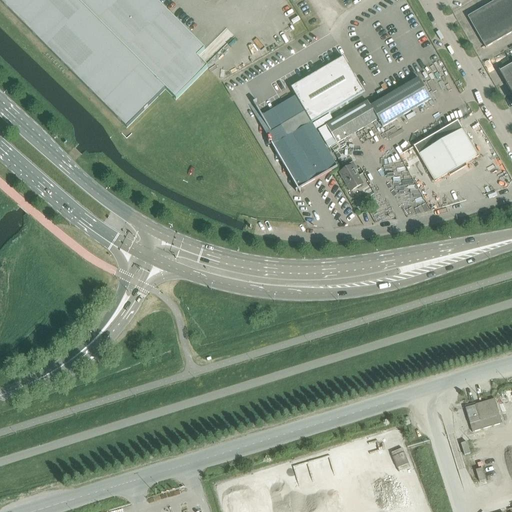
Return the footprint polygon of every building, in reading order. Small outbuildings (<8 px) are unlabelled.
[(0,0),(0,1),(1,2),(1,3),(127,129),(165,90),(176,100),(208,68),(198,58),(205,50),(155,0),(0,0)] [(511,32),(511,0),(496,0),(468,17),(486,48),(511,32)] [(261,116),(270,130),(266,132),(299,188),(336,166),(311,123),(364,92),(343,57),(291,88),(303,108),(300,110),(293,97),(261,116)] [(499,70),(499,71),(511,93),(511,64),(500,72),(499,70)] [(329,148),(378,119),(383,127),(431,99),(419,78),(371,107),(368,101),(318,130),(329,148)] [(435,182),(478,156),(457,121),(414,146),(435,182)] [(410,167),(415,165),(412,156),(406,157),(410,167)] [(340,173),(351,191),(363,184),(355,171),(358,170),(353,162),(343,168),(345,170),(340,173)] [(465,408),(472,432),(502,424),(495,399),(465,408)] [(467,442),(461,444),(464,455),(470,454),(467,442)] [(374,466),(372,459),(344,467),(346,474),(374,466)] [(482,468),(476,470),(479,482),(486,480),(482,468)] [(507,494),(498,496),(501,507),(510,504),(507,494)]
